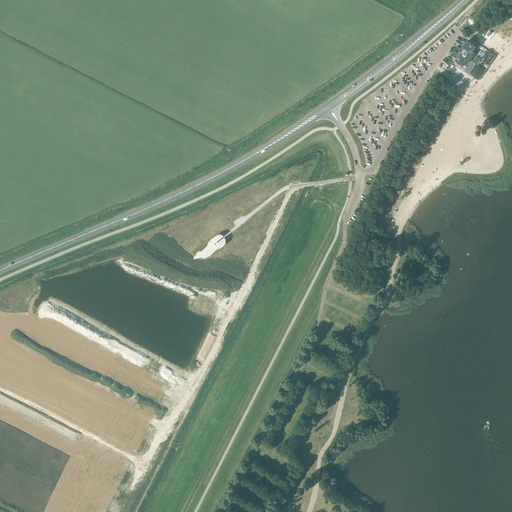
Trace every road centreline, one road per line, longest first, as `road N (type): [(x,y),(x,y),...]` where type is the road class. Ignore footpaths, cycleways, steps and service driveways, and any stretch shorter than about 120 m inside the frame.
road 1 (unclassified): [(326,108),(354,150),(355,198),(315,337),(224,511)]
road 2 (primary): [(0,271),(198,185),(326,108)]
road 3 (primary): [(326,108),(463,0)]
road 4 (track): [(235,227),(288,187),(358,178)]
